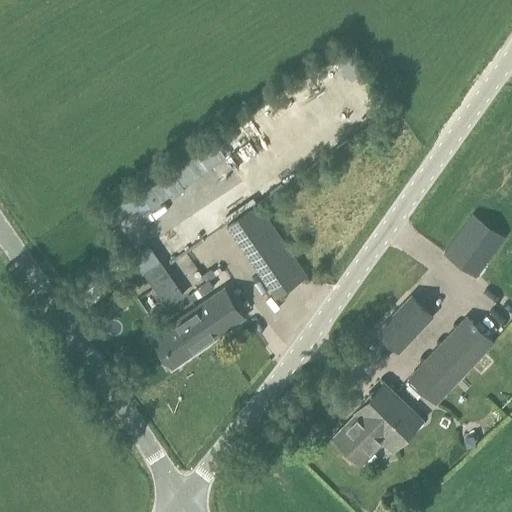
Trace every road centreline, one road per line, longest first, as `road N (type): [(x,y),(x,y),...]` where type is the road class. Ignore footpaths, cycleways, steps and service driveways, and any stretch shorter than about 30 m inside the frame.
road 1 (tertiary): [(185,499),(511,56)]
road 2 (unclassified): [(185,499),(0,236)]
